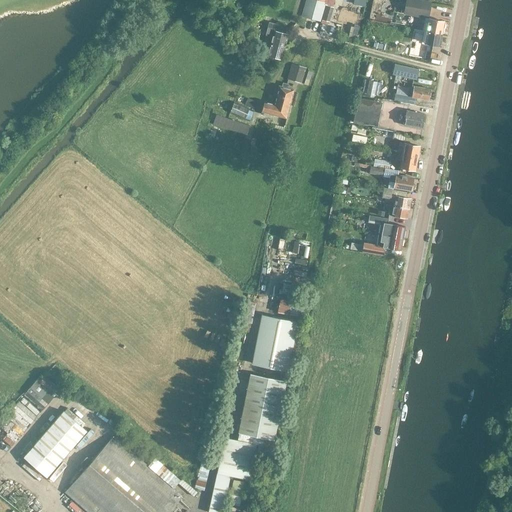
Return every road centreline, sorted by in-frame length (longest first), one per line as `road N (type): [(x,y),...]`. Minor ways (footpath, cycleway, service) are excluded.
road 1 (tertiary): [(367,511),(466,0)]
road 2 (track): [(0,187),(103,66),(121,12),(169,0)]
